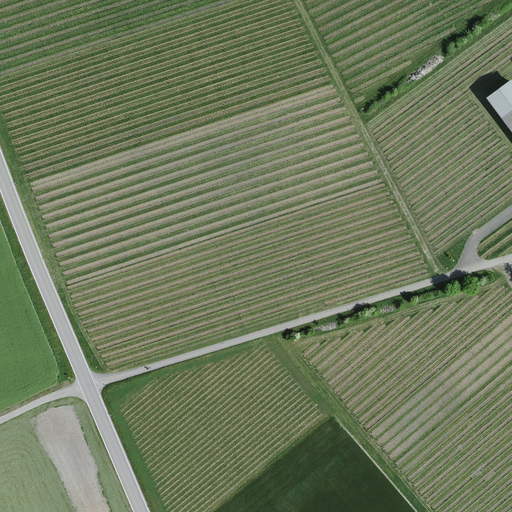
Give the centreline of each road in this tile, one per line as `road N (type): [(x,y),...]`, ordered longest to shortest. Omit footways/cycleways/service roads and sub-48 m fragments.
road 1 (track): [(86,386),(511,257)]
road 2 (tertiary): [(144,511),(0,175)]
road 3 (track): [(298,0),(442,279)]
